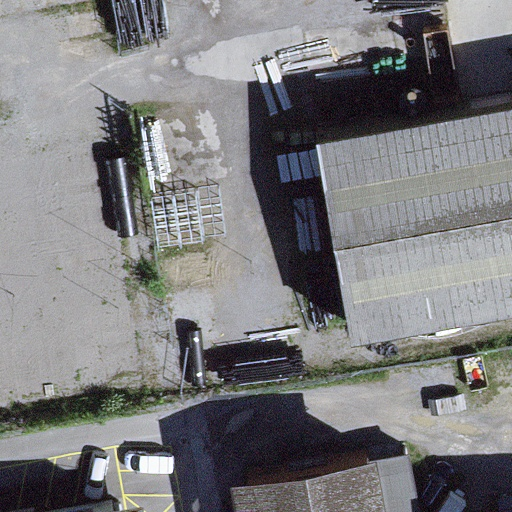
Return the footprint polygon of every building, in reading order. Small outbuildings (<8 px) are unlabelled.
[(0,0),(0,10),(45,5),(44,0),(0,0)] [(511,82),(317,116),(351,316),(511,289),(511,82)] [(59,149),(67,305),(134,302),(126,146),(59,149)] [(390,511),(375,431),(225,459),(234,511),(390,511)] [(119,511),(116,490),(0,509),(0,511),(119,511)]
